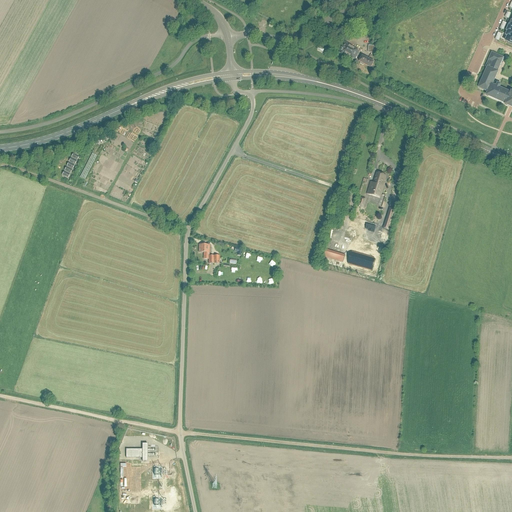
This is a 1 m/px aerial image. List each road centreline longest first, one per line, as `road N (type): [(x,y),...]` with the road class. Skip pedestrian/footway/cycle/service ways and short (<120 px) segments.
road 1 (track): [(511,458),(179,432),(0,398)]
road 2 (unclassified): [(194,511),(179,432),(185,247),(250,117),(252,92)]
road 3 (unclassified): [(227,36),(197,38),(170,67),(80,110),(0,132)]
road 4 (secondary): [(511,161),(320,83)]
road 5 (unclassified): [(227,36),(291,36),(368,0)]
road 6 (secondary): [(119,110),(0,148)]
road 7 (secondary): [(231,72),(170,85),(119,110)]
